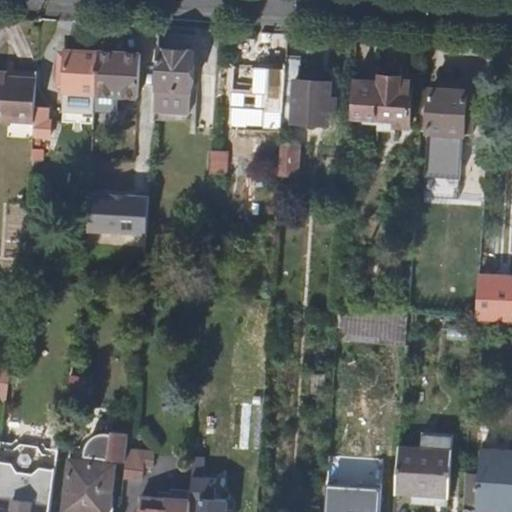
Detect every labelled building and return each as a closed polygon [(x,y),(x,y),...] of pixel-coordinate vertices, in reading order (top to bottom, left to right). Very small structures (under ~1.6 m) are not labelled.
[(62,89),(93,91),(95,49),(57,47),(55,89),(62,89)] [(156,47),(155,53),(153,89),(151,120),(188,122),(189,88),(174,88),(174,81),(190,81),(191,49),(156,47)] [(136,94),(137,89),(138,61),(139,52),(95,49),(93,91),(116,92),(136,94)] [(301,60),(285,59),(281,122),(326,125),(327,105),(334,105),(335,93),(328,93),(328,80),(300,78),(301,60)] [(265,69),(233,67),(230,109),(262,110),(265,69)] [(0,120),(31,122),(33,94),(34,77),(4,75),(4,71),(0,71),(0,120)] [(399,75),(377,74),(376,81),(369,80),(352,79),(350,114),(391,116),(391,122),(407,123),(410,83),(398,83),(399,75)] [(410,76),(399,75),(398,83),(410,83),(410,76)] [(469,88),(421,86),(418,128),(427,128),(425,164),(460,167),(462,137),(475,137),(478,103),(468,102),(469,88)] [(93,91),(62,89),(60,119),(91,120),(92,109),(93,91)] [(115,110),(116,92),(93,91),(92,109),(115,110)] [(33,94),(31,122),(30,158),(39,159),(40,136),(48,137),(49,119),(45,119),(45,107),(41,106),(42,94),(33,94)] [(295,145),(279,144),(277,171),(294,172),(295,145)] [(224,152),(209,152),(208,173),(224,173),(224,152)] [(147,195),(87,192),(84,229),(145,232),(147,195)] [(511,274),(477,272),(474,319),(511,321),(511,274)] [(378,295),(362,294),(361,311),(377,313),(378,295)] [(361,311),(336,309),(334,340),(403,346),(405,315),(377,313),(361,311)] [(9,366),(0,365),(0,402),(4,403),(9,366)] [(323,372),(310,372),(309,393),(322,394),(323,372)] [(81,388),(66,386),(62,411),(78,413),(81,388)] [(124,460),(125,450),(126,433),(109,431),(109,432),(101,432),(96,433),(93,435),(90,436),(88,439),(86,441),(85,444),(71,442),(60,509),(82,511),(84,511),(86,503),(105,506),(112,458),(124,460)] [(449,435),(419,432),(418,440),(418,448),(448,450),(449,435)] [(511,448),(478,446),(477,468),(464,468),(462,506),(475,507),(504,509),(511,509),(511,448)] [(418,448),(396,447),(393,492),(409,493),(445,495),(448,450),(418,448)] [(151,452),(125,450),(124,460),(122,476),(135,477),(136,465),(149,467),(151,452)] [(358,451),(335,450),(331,502),(367,504),(370,453),(358,451)] [(201,458),(190,457),(188,489),(187,498),(195,499),(194,511),(221,511),(222,501),(212,500),(213,479),(200,478),(201,458)] [(47,511),(54,468),(0,459),(0,511),(47,511)] [(188,489),(164,487),(164,498),(187,500),(187,498),(188,489)] [(445,495),(409,493),(409,501),(445,503),(445,495)] [(164,498),(135,496),(134,511),(186,511),(187,500),(164,498)] [(104,511),(105,506),(86,503),(84,511),(104,511)]
